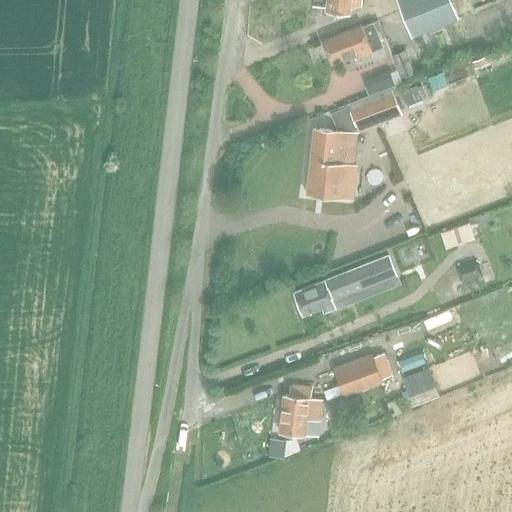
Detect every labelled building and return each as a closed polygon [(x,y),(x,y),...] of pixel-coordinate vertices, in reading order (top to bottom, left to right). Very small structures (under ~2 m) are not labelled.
[(327,0),(327,8),(350,11),(351,4),(360,5),(360,0),(327,0)] [(411,35),(433,26),(423,1),(402,10),(411,35)] [(362,24),(324,39),(334,61),(356,52),(358,56),(383,46),(380,37),(373,21),(373,19),(362,24)] [(378,19),(373,21),(380,37),(384,35),(378,19)] [(401,77),(413,73),(404,49),(392,54),(401,77)] [(389,69),(376,75),(382,89),(395,84),(389,69)] [(442,71),(426,77),(432,90),(447,84),(442,71)] [(409,103),(421,98),(416,86),(404,91),(409,103)] [(372,89),(362,93),(364,98),(374,94),(372,89)] [(357,125),(400,108),(394,94),(352,111),(357,125)] [(357,132),(356,127),(348,106),(333,113),(340,130),(313,127),(306,192),(342,195),(346,163),(354,163),(357,132)] [(446,246),(474,236),(469,223),(441,232),(446,246)] [(389,254),(370,261),(296,290),(305,313),(322,306),(324,311),(338,305),(334,297),(396,273),(389,254)] [(462,282),(481,275),(475,260),(456,267),(462,282)] [(381,351),(333,369),(341,392),(342,394),(390,375),(381,351)] [(499,359),(489,363),(493,372),(502,368),(499,359)] [(407,395),(437,384),(430,366),(400,377),(407,395)] [(357,393),(346,398),(350,408),(361,404),(357,393)] [(283,394),(279,430),(305,433),(318,435),(322,399),(309,397),(283,394)] [(340,395),(324,400),(330,417),(346,412),(340,395)] [(330,453),(323,502),(352,505),(359,457),(330,453)] [(359,457),(352,505),(382,509),(388,461),(359,457)] [(408,463),(402,511),(404,511),(431,511),(437,467),(408,463)] [(437,467),(431,511),(461,511),(467,471),(437,467)]
